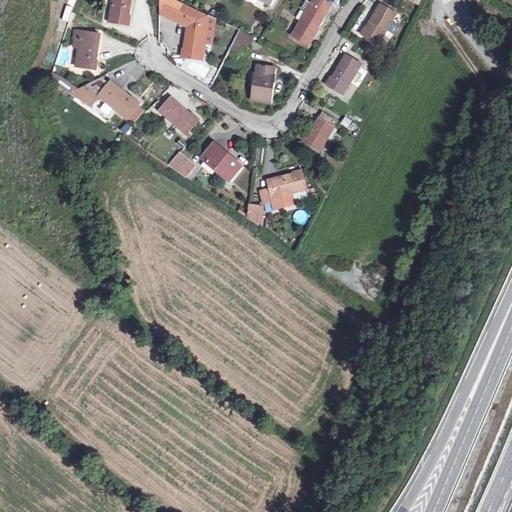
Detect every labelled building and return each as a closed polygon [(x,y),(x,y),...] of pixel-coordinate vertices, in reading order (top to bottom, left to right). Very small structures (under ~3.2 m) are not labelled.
[(130,15),(131,0),(113,0),(110,22),(130,25),(131,15),(130,15)] [(190,27),(187,48),(185,48),(183,57),(202,60),(209,16),(205,14),(176,0),(166,0),(161,13),(168,16),(190,27)] [(332,6),(322,0),(314,0),(312,5),(308,11),(292,36),(308,47),(320,28),(319,28),(332,6)] [(383,5),(369,28),(367,27),(363,35),(379,45),(398,13),(383,5)] [(75,30),(74,38),(81,39),(77,66),(96,69),(97,60),(96,60),(99,33),(75,30)] [(249,46),(253,37),(242,32),(234,48),(240,52),(244,44),(249,46)] [(348,54),(333,78),(331,77),(327,84),(343,95),(363,64),(348,54)] [(272,94),(274,67),(258,66),(254,101),(271,103),(273,94),(272,94)] [(70,93),(72,92),(79,89),(54,71),(51,79),(70,93)] [(79,89),(72,92),(92,107),(100,96),(128,118),(131,116),(138,106),(140,103),(133,97),(132,99),(111,82),(103,92),(96,86),(92,90),(85,85),(79,89)] [(193,113),(192,114),(173,97),(161,110),(187,134),(200,120),(193,113)] [(144,111),(138,106),(131,116),(136,120),(144,111)] [(324,112),(310,135),(308,134),(304,142),(320,152),(338,121),(324,112)] [(340,124),(349,129),(353,121),(344,116),(340,124)] [(237,160),(235,161),(215,144),(204,157),(232,181),(244,166),(237,160)] [(176,169),(187,157),(181,153),(170,165),(176,169)] [(198,166),(187,157),(176,169),(188,177),(198,166)] [(307,190),(303,171),(294,173),(294,175),(269,181),(271,190),(273,202),(275,209),(295,204),(292,193),(307,190)] [(273,202),(271,190),(262,192),(264,204),(273,202)] [(264,222),(266,206),(251,205),(250,216),(256,217),(256,221),(264,222)] [(295,211),(294,222),(304,222),(305,211),(295,211)]
